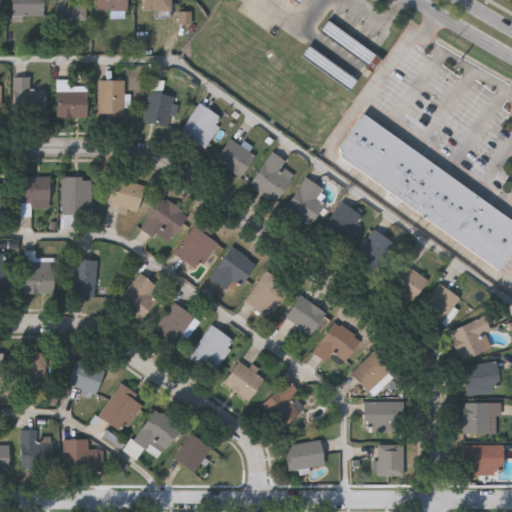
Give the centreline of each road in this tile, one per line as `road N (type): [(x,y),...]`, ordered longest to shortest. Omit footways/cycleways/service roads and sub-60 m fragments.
road 1 (residential): [(0,149),(129,148),(157,157),(402,330),(431,364),(437,388),(437,511)]
road 2 (residential): [(437,503),(0,502)]
road 3 (residential): [(263,502),(260,466),(243,433),(95,334),(0,325)]
